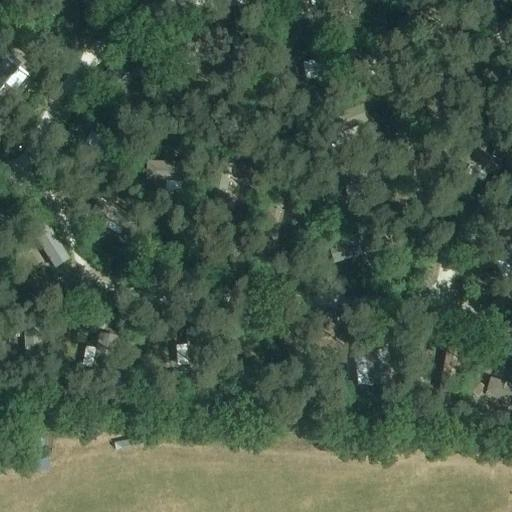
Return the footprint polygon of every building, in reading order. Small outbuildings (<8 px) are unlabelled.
[(442,27),(396,18),(393,35),(439,44),(442,27)] [(198,51),(212,46),(206,30),(192,36),(165,46),(171,62),(198,51)] [(337,85),(329,48),(311,52),(313,63),(302,65),(306,82),(317,80),(319,89),(337,85)] [(134,50),(102,77),(112,89),(144,62),(134,50)] [(14,51),(0,67),(0,94),(27,63),(14,51)] [(445,121),(436,80),(419,83),(429,125),(445,121)] [(346,132),(371,122),(364,106),(321,123),(327,140),(333,138),(337,149),(351,144),(346,132)] [(79,112),(72,126),(112,146),(119,132),(79,112)] [(502,165),(468,148),(461,163),(476,170),(472,180),(483,185),(488,176),(495,180),(502,165)] [(190,184),(191,164),(150,162),(149,182),(190,184)] [(340,170),(343,188),(344,201),(366,198),(365,186),(390,182),(388,164),(340,170)] [(216,168),(207,210),(226,213),(234,171),(216,168)] [(96,203),(90,215),(127,234),(133,222),(96,203)] [(273,254),(280,213),(265,211),(258,251),(273,254)] [(55,271),(69,262),(45,224),(31,234),(55,271)] [(337,266),(371,255),(366,237),(332,247),(337,266)] [(511,241),(511,240),(501,246),(503,250),(492,255),(505,280),(511,276),(511,241)] [(42,360),(40,319),(23,319),(25,360),(42,360)] [(296,328),(280,333),(293,373),(310,368),(296,328)] [(202,371),(200,330),(183,331),(184,348),(175,349),(176,368),(186,368),(186,372),(202,371)] [(112,341),(98,338),(95,353),(85,351),(81,370),(91,373),(90,378),(104,381),(112,341)] [(382,344),(366,346),(369,368),(355,370),(357,390),(372,388),(389,386),(382,344)] [(446,347),(443,368),(432,366),(430,382),(440,384),(439,392),(458,395),(465,350),(446,347)] [(511,406),(511,387),(490,381),(485,399),(511,406)]
